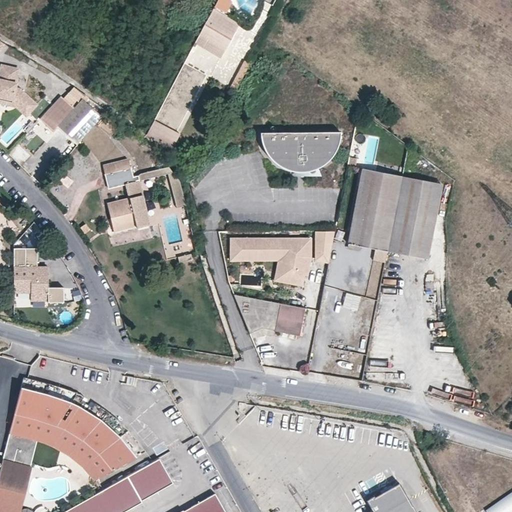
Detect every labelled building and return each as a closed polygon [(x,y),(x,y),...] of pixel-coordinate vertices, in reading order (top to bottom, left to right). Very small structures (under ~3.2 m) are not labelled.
[(240,24),(213,8),(195,43),(222,58),(225,52),(240,24)] [(249,65),(264,37),(240,24),(225,52),(249,65)] [(14,81),(17,67),(0,63),(0,102),(15,106),(24,115),(35,103),(19,87),(14,86),(15,81),(14,81)] [(223,78),(219,84),(227,89),(231,83),(223,78)] [(79,102),(82,100),(85,102),(88,99),(73,86),(68,92),(79,102)] [(79,102),(68,92),(63,97),(60,95),(39,118),(52,131),(57,126),(79,102)] [(82,100),(79,102),(57,126),(75,143),(99,115),(85,102),(82,100)] [(106,117),(98,126),(110,136),(118,127),(106,117)] [(178,136),(154,122),(148,133),(172,148),(178,136)] [(337,130),(257,131),(257,137),(259,142),(260,146),(262,151),(264,154),(267,158),(271,161),(274,163),(277,166),(281,168),(285,169),(288,169),(291,170),(292,171),(295,171),(298,171),(300,171),(303,170),(306,170),(310,169),(312,168),(314,167),(317,166),(321,163),(324,160),(328,157),(330,153),(332,151),(333,148),(335,144),(336,140),(336,137),(337,134),(337,130)] [(108,189),(126,184),(130,198),(108,203),(113,227),(136,222),(137,227),(138,228),(150,224),(139,180),(134,181),(129,159),(103,166),(108,189)] [(154,169),(164,167),(162,159),(152,161),(154,169)] [(139,180),(167,174),(174,172),(169,166),(164,167),(154,169),(137,173),(139,180)] [(292,171),(293,179),(315,179),(314,167),(312,168),(310,169),(306,170),(303,170),(300,171),(298,171),(295,171),(292,171)] [(399,176),(359,168),(345,243),(385,251),(399,176)] [(176,207),(186,205),(180,181),(174,172),(167,174),(176,207)] [(441,183),(399,176),(385,251),(426,259),(441,183)] [(137,227),(136,222),(113,227),(114,232),(137,227)] [(91,230),(87,225),(82,228),(86,234),(91,230)] [(336,230),(313,231),(314,258),(330,261),(336,230)] [(258,237),(246,238),(246,254),(258,254),(258,237)] [(310,237),(258,237),(258,254),(290,254),(285,278),(303,282),(304,273),(306,265),(309,265),(311,256),(310,237)] [(230,238),(231,255),(246,254),(246,238),(230,238)] [(37,248),(15,248),(15,294),(31,293),(31,301),(48,300),(65,301),(64,287),(49,287),(48,266),(38,265),(37,248)] [(372,260),(385,262),(387,251),(374,249),(372,260)] [(194,259),(192,253),(178,256),(180,262),(194,259)] [(285,278),(290,254),(258,254),(246,254),(231,255),(231,260),(279,259),(275,279),(302,285),(303,282),(285,278)] [(426,290),(434,290),(434,281),(426,281),(426,290)] [(341,307),(357,310),(360,295),(344,292),(341,307)] [(304,308),(233,294),(240,310),(249,333),(262,330),(299,336),(304,308)] [(140,464),(123,444),(104,426),(82,412),(65,405),(52,401),(21,393),(3,466),(0,465),(0,511),(22,511),(38,443),(54,449),(70,459),(83,469),(96,483),(99,487),(116,478),(140,464)] [(176,481),(162,457),(146,466),(159,490),(176,481)] [(144,499),(159,490),(146,466),(130,475),(143,498),(144,499)] [(130,475),(114,484),(128,508),(143,498),(130,475)] [(415,511),(399,482),(374,496),(373,494),(365,499),(372,510),(368,511),(415,511)] [(128,508),(114,484),(98,493),(109,511),(123,511),(129,509),(128,508)] [(511,511),(511,490),(485,509),(486,511),(511,511)] [(229,511),(218,492),(202,501),(208,511),(229,511)] [(109,511),(98,493),(83,502),(88,511),(109,511)] [(208,511),(202,501),(186,509),(187,511),(208,511)] [(88,511),(83,502),(67,511),(88,511)]
